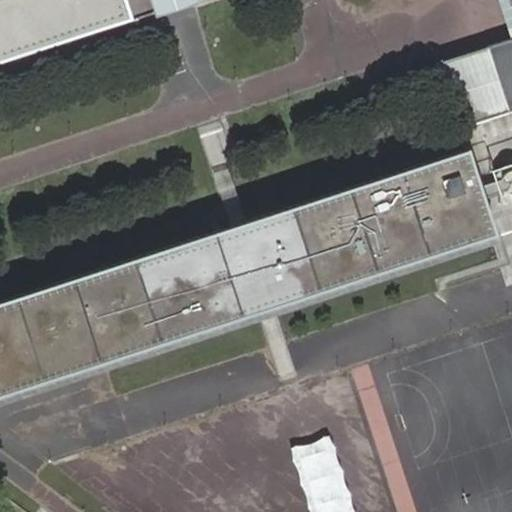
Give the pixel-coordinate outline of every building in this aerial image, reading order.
[(0,0),(0,62),(131,21),(131,20),(153,14),(164,11),(160,0),(0,0)] [(185,0),(160,0),(164,11),(153,14),(155,20),(199,7),(196,0),(195,0),(186,3),(185,0)] [(511,109),(511,42),(486,49),(505,111),(511,109)] [(436,63),(457,127),(505,111),(486,49),(436,63)] [(79,98),(82,123),(137,117),(134,92),(79,98)] [(457,127),(462,148),(470,171),(473,179),(490,174),(480,141),(511,131),(511,109),(505,111),(457,127)] [(470,171),(462,148),(369,179),(361,182),(245,221),(238,223),(229,226),(0,303),(0,395),(263,307),(490,230),(473,179),(470,171)] [(511,160),(491,167),(502,200),(511,196),(511,160)] [(295,444),(290,446),(292,459),(300,483),(308,507),(309,511),(357,511),(351,493),(344,470),(336,446),(330,435),(323,435),(295,444)]
